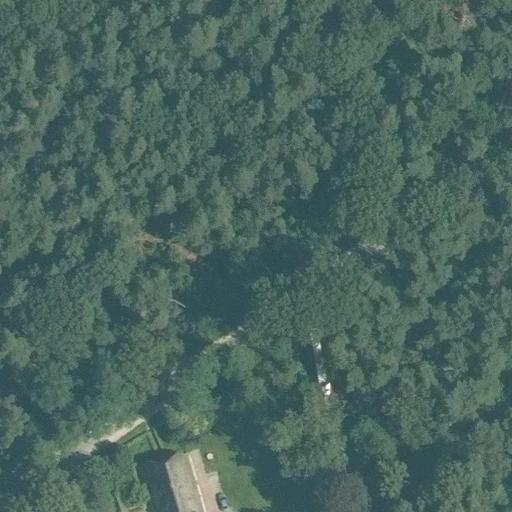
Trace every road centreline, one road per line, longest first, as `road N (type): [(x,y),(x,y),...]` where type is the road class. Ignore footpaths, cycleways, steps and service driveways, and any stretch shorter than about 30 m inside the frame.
road 1 (unclassified): [(0,510),(303,298)]
road 2 (unclassified): [(303,298),(511,153)]
road 3 (unclassified): [(367,511),(303,298)]
